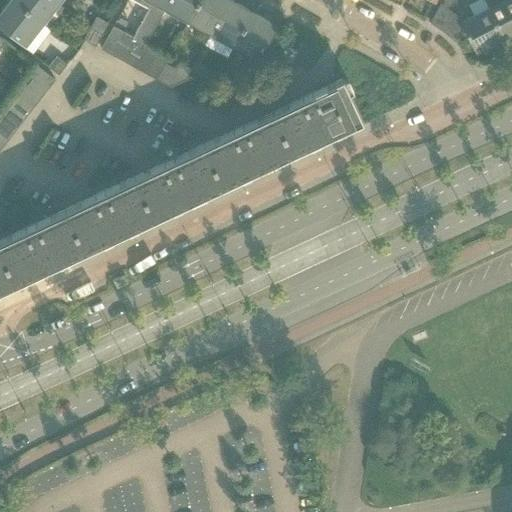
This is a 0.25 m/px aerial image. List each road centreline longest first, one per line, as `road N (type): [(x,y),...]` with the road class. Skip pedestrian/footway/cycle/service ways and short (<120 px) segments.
road 1 (secondary): [(0,447),(186,349),(511,198)]
road 2 (secondary): [(511,121),(99,315),(0,352)]
road 3 (residential): [(470,115),(411,142),(381,141),(21,309)]
road 4 (residential): [(470,115),(428,65),(328,0)]
